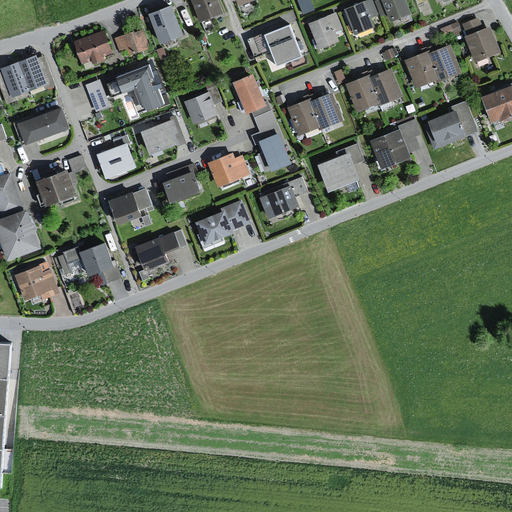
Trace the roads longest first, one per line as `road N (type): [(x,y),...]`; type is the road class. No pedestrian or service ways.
road 1 (residential): [(511,149),(86,318),(0,322)]
road 2 (residential): [(134,0),(0,45)]
